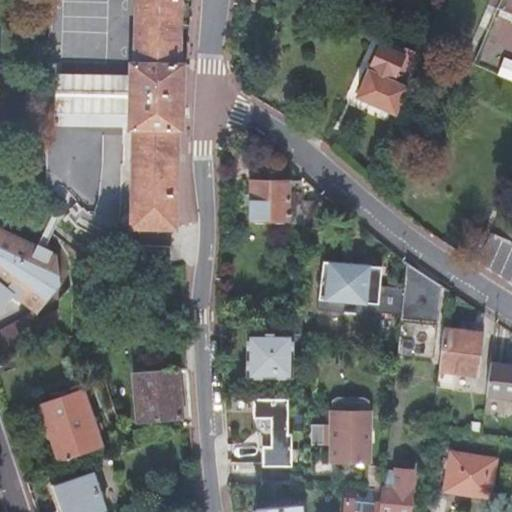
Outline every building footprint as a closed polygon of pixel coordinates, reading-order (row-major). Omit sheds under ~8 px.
[(134,75),(133,115),(132,126),(137,126),(133,224),(174,225),(178,127),(182,127),(184,63),(179,63),(181,0),(141,0),(139,63),(135,63),(134,75)] [(359,97),(394,113),(410,76),(419,56),(406,50),(403,56),(381,46),(359,97)] [(511,56),(505,54),(499,73),(511,76),(511,56)] [(49,73),(48,111),(133,115),(134,75),(49,73)] [(309,131),(325,145),(339,118),(321,109),(309,131)] [(83,217),(46,177),(46,194),(60,211),(82,235),(83,217)] [(249,222),(300,223),(300,205),(300,182),(249,182),(249,222)] [(300,223),(300,234),(314,235),(315,205),(300,205),(300,223)] [(0,288),(34,314),(35,316),(59,285),(59,258),(3,232),(6,228),(0,225),(0,288)] [(169,266),(169,245),(137,245),(136,265),(169,266)] [(183,267),(182,245),(169,245),(169,266),(183,267)] [(400,320),(436,324),(440,284),(407,262),(404,290),(402,301),(401,316),(400,320)] [(381,268),(322,263),(319,301),(318,312),(345,314),(367,316),(367,312),(378,313),(378,314),(401,316),(402,301),(404,290),(379,288),(381,268)] [(57,324),(59,311),(39,323),(44,332),(57,324)] [(0,357),(44,332),(39,323),(35,316),(34,314),(0,334),(0,357)] [(442,330),(437,369),(478,375),(482,335),(442,330)] [(251,335),(249,377),(293,379),(294,360),(307,361),(307,339),(295,338),(295,336),(251,335)] [(511,366),(492,363),(487,395),(511,399),(511,366)] [(19,369),(0,374),(0,403),(3,413),(31,403),(19,369)] [(178,370),(132,376),(139,423),(184,417),(178,370)] [(84,391),(42,405),(61,461),(104,445),(84,391)] [(296,463),(297,394),(253,393),(252,447),(233,446),(233,457),(257,458),(256,463),(296,463)] [(227,431),(241,433),(243,415),(229,413),(227,431)] [(334,415),(333,463),(369,463),(370,415),(334,415)] [(471,426),(470,434),(480,435),(481,427),(471,426)] [(451,451),(444,490),(489,499),(496,459),(451,451)] [(368,468),(367,486),(379,486),(379,468),(368,468)] [(264,484),(264,469),(228,469),(229,489),(264,489),(264,484)] [(291,469),(264,469),(264,484),(292,484),(291,469)] [(393,471),(383,470),(381,490),(346,489),(343,511),(408,511),(412,471),(394,470),(393,471)] [(102,511),(90,476),(53,488),(61,511),(102,511)] [(61,511),(53,488),(47,489),(54,511),(61,511)]
